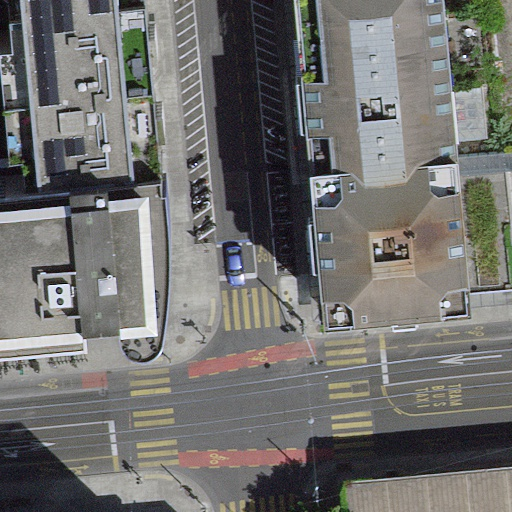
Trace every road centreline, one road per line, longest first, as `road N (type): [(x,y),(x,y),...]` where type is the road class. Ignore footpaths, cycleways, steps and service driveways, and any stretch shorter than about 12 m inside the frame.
road 1 (residential): [(226,0),(254,405)]
road 2 (tertiary): [(254,405),(511,374)]
road 3 (tertiary): [(0,432),(254,405)]
